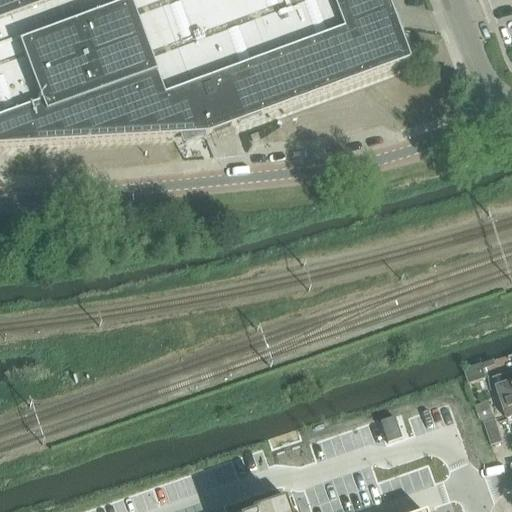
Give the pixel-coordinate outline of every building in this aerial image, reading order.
[(0,0),(0,149),(7,149),(178,139),(182,149),(204,140),(203,137),(206,137),(209,137),(236,127),(353,84),(409,63),(396,28),(392,16),(385,0),(0,0)] [(258,134),(250,137),(253,144),(260,141),(258,134)] [(482,367),(464,373),(469,387),(487,381),(484,372),(482,367)] [(511,419),(511,373),(503,377),(506,386),(498,389),(509,420),(511,419)] [(488,403),(474,408),(480,424),(494,419),(488,403)] [(394,418),(380,423),(388,445),(402,440),(394,418)] [(292,511),(290,503),(263,511),(292,511)]
